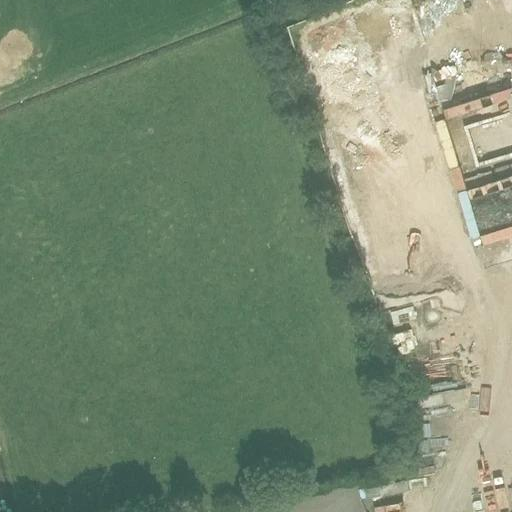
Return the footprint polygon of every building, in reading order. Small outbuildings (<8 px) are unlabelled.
[(379,129),(388,121),(375,107),(380,102),(364,85),(350,98),(379,129)] [(444,110),(449,129),(505,113),(500,95),(444,110)] [(467,128),(442,143),(454,163),(479,149),(467,128)] [(502,259),(511,259),(511,233),(503,233),(502,259)] [(511,275),(511,260),(499,260),(499,275),(511,275)] [(489,352),(480,354),(485,375),(494,373),(489,352)] [(448,390),(431,392),(432,402),(449,400),(448,390)] [(429,431),(428,442),(448,444),(449,433),(429,431)]
